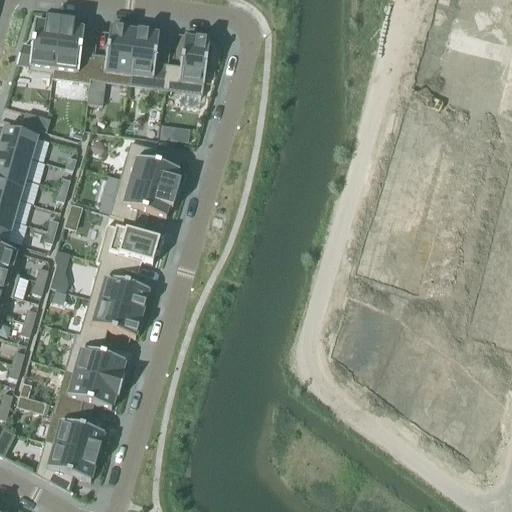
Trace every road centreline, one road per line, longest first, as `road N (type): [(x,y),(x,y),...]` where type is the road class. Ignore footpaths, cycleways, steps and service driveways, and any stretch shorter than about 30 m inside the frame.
road 1 (residential): [(89,0),(224,16),(244,26),(249,50),(114,511)]
road 2 (residential): [(405,0),(351,187),(350,233),(315,356),(336,399),(492,511)]
